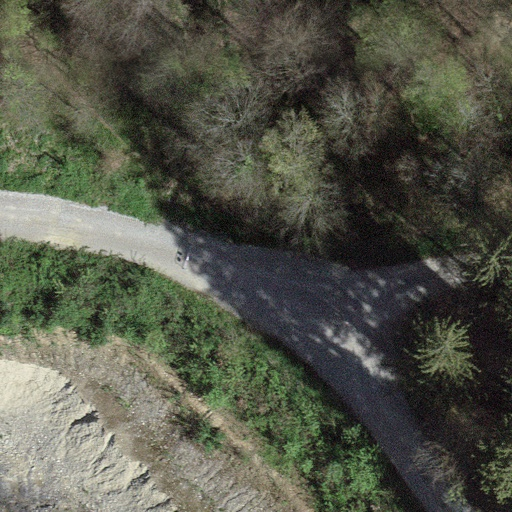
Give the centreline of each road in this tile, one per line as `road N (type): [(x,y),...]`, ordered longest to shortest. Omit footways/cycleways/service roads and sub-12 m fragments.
road 1 (track): [(0,222),(101,233),(288,295)]
road 2 (track): [(288,295),(441,511)]
road 3 (track): [(288,295),(511,267)]
